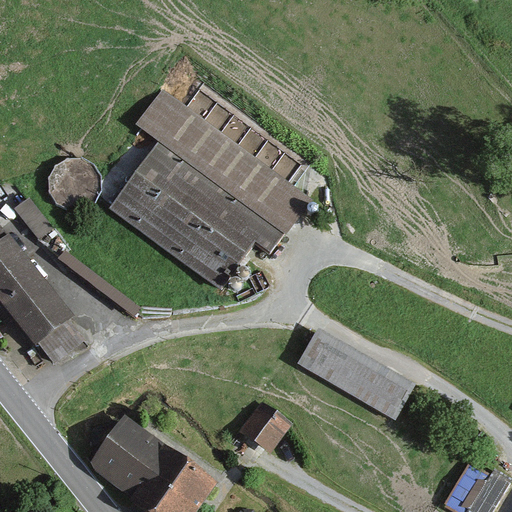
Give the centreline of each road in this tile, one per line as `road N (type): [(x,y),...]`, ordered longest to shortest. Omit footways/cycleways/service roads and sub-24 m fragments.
road 1 (track): [(511,447),(475,411),(370,349),(283,312),(201,320),(101,344),(23,412)]
road 2 (track): [(360,511),(247,456),(226,479),(152,428)]
road 3 (tertiary): [(0,382),(101,511)]
